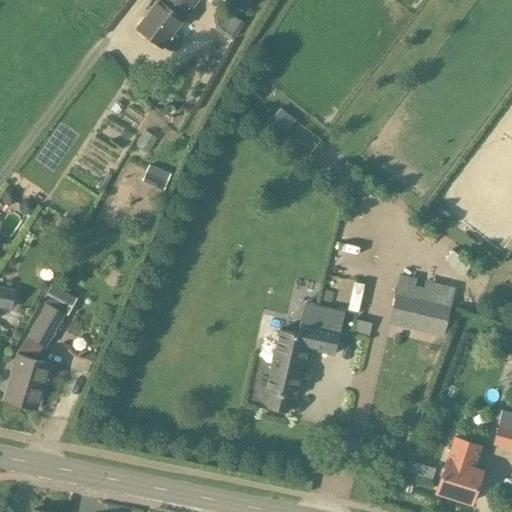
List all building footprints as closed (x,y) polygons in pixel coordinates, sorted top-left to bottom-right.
[(175,30),(198,0),(161,0),(161,1),(159,0),(157,0),(137,27),(162,47),(163,46),(167,49),(172,50),(178,48),(181,44),(182,38),(179,32),(175,30)] [(247,0),(227,0),(242,9),(247,0)] [(263,126),(279,139),(294,119),(278,106),(263,126)] [(337,252),(326,269),(384,305),(395,287),(337,252)] [(66,313),(65,314),(67,315),(76,299),(51,284),(48,288),(40,303),(44,304),(46,301),(66,313)] [(0,307),(13,309),(16,289),(0,285),(0,307)] [(443,339),(450,308),(395,294),(388,325),(443,339)] [(46,301),(44,304),(27,335),(47,347),(65,314),(66,313),(46,301)] [(267,407),(287,412),(291,396),(295,397),(303,363),(305,363),(310,345),(318,347),(317,350),(334,354),(340,330),(312,324),(309,336),(280,329),(265,390),(271,391),(267,407)] [(38,409),(51,364),(17,353),(3,398),(38,409)] [(511,448),(511,411),(502,409),(498,422),(493,444),(511,448)] [(474,468),(482,444),(454,435),(446,459),(436,491),(471,502),(481,470),(474,468)] [(431,478),(435,467),(409,458),(405,469),(431,478)]
